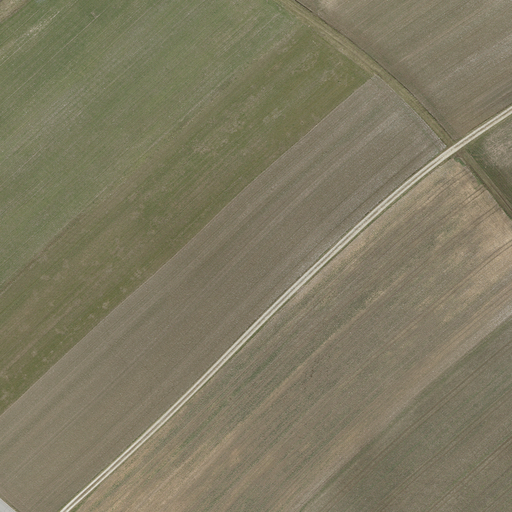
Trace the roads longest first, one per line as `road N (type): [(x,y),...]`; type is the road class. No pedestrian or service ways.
road 1 (track): [(65,511),(390,199),(511,112)]
road 2 (track): [(284,0),(405,94),(511,213)]
